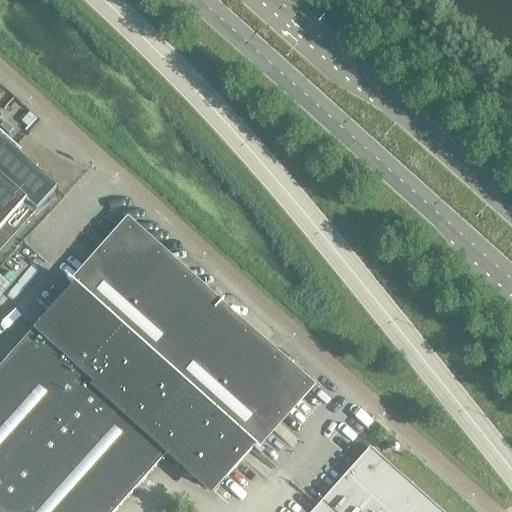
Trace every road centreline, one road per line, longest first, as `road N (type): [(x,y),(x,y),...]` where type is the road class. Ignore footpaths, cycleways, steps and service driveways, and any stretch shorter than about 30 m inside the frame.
road 1 (secondary): [(198,0),(511,281)]
road 2 (secondary): [(511,212),(276,0)]
